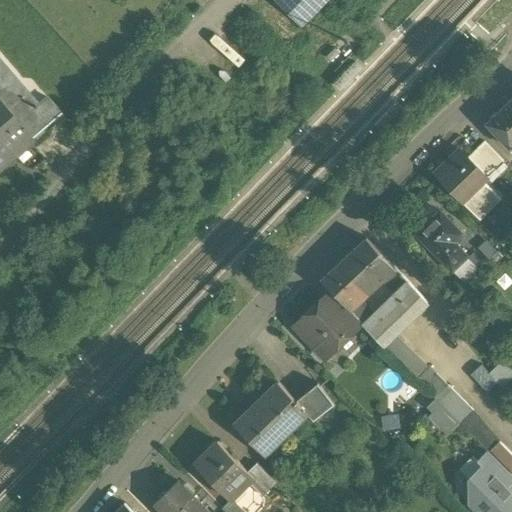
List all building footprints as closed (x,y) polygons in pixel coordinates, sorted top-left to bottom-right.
[(277,0),(275,3),(302,28),(328,0),(277,0)] [(362,69),(355,62),(333,85),(340,92),(362,69)] [(403,107),(397,101),(374,124),(381,130),(403,107)] [(0,104),(0,131),(14,120),(0,104)] [(511,107),(509,104),(487,125),(511,150),(511,148),(511,107)] [(14,120),(0,131),(0,165),(30,139),(14,120)] [(484,142),(468,158),(487,178),(503,162),(484,142)] [(468,158),(460,150),(435,175),(462,203),(487,178),(468,158)] [(462,235),(439,212),(416,235),(438,258),(454,243),(462,235)] [(366,239),(321,281),(331,292),(348,309),(393,267),(366,239)] [(467,257),(454,243),(438,258),(452,272),(467,257)] [(409,284),(393,267),(348,309),(354,316),(362,325),(364,326),(409,284)] [(409,284),(364,326),(382,346),(396,332),(427,303),(409,284)] [(348,309),(331,292),(322,302),(344,325),(354,316),(348,309)] [(344,325),(322,302),(295,327),(325,360),(362,325),(354,316),(344,325)] [(473,413),(396,332),(382,346),(458,427),(473,413)] [(501,384),(511,373),(511,357),(511,356),(492,375),(501,384)] [(278,384),(235,426),(264,456),(306,415),(313,422),(334,406),(317,385),(301,398),(293,389),(288,394),(278,384)] [(247,474),(217,443),(194,466),(230,502),(248,484),(253,479),(247,474)] [(511,456),(499,443),(490,452),(511,473),(511,456)] [(511,480),(511,477),(489,454),(479,463),(483,467),(484,466),(505,487),(511,480)] [(275,484),(256,465),(247,474),(253,479),(248,484),(262,497),(275,484)] [(511,511),(511,494),(505,487),(484,466),(483,467),(469,481),(469,489),(479,499),(471,506),(476,511),(511,511)] [(206,511),(177,482),(155,505),(161,511),(206,511)] [(225,511),(241,511),(230,502),(223,510),(225,511)]
